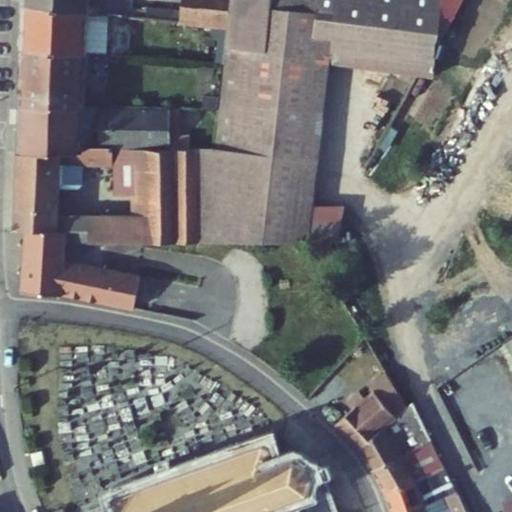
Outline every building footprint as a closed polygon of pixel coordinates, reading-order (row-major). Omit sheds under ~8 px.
[(23,0),(24,5),(108,13),(227,25),(229,0),(23,0)] [(229,0),(227,25),(224,44),(262,49),(266,6),(266,0),(229,0)] [(290,0),(266,0),(266,6),(290,9),(290,0)] [(418,0),(314,0),(313,11),(308,54),(412,64),(418,0)] [(24,5),(23,27),(106,31),(108,13),(24,5)] [(262,49),(224,44),(217,107),(229,109),(228,126),(298,133),(308,54),(313,11),(290,9),(266,6),(262,49)] [(23,27),(22,50),(86,54),(104,55),(106,31),(23,27)] [(22,50),(19,103),(83,104),(86,54),(22,50)] [(19,103),(17,149),(111,146),(144,146),(170,145),(170,105),(83,104),(19,103)] [(217,107),(212,144),(226,145),(228,126),(229,109),(217,107)] [(298,133),(228,126),(226,145),(294,170),(298,133)] [(202,144),(170,145),(144,146),(144,192),(144,212),(90,213),(90,216),(64,228),(63,240),(204,242),(202,144)] [(288,243),(294,170),(226,145),(212,144),(202,144),(204,242),(288,243)] [(17,149),(13,226),(22,227),(57,228),(60,164),(111,163),(111,146),(17,149)] [(144,146),(111,146),(111,163),(111,192),(144,192),(144,146)] [(63,261),(63,240),(64,228),(57,228),(22,227),(20,288),(87,298),(189,320),(218,336),(228,287),(122,264),(63,261)] [(511,332),(495,344),(511,370),(511,332)] [(359,401),(354,406),(378,430),(402,409),(382,373),(368,387),(371,390),(363,398),(357,391),(352,395),(359,401)] [(344,415),(333,425),(358,448),(378,430),(354,406),(359,401),(352,395),(338,408),(344,415)] [(378,430),(358,448),(370,468),(415,443),(402,409),(378,430)] [(422,440),(415,443),(370,468),(383,490),(435,464),(422,440)] [(256,442),(109,495),(114,511),(315,511),(306,489),(311,475),(305,460),(290,454),(275,459),(269,445),(256,442)] [(383,490),(390,511),(393,511),(448,489),(435,464),(383,490)] [(460,511),(448,489),(393,511),(460,511)] [(511,511),(511,496),(497,503),(500,511),(511,511)]
